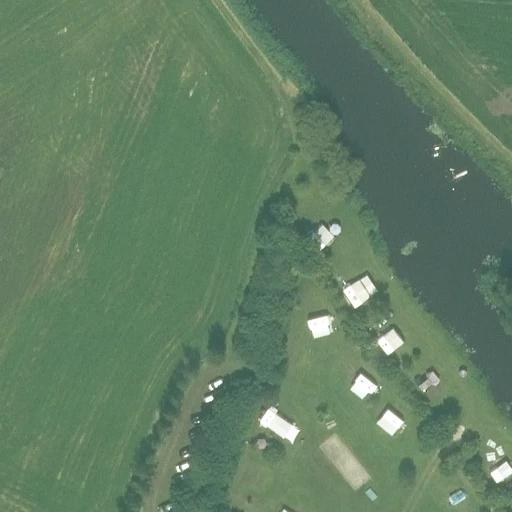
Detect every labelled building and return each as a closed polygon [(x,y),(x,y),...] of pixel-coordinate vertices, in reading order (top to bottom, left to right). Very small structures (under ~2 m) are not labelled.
[(310,243),(329,247),(331,235),(312,231),(310,243)] [(359,305),(374,292),(358,273),(343,286),(359,305)] [(394,350),(409,338),(398,323),(382,336),(394,350)] [(285,338),(283,353),(310,357),(313,342),(285,338)] [(361,341),(343,352),(354,372),(373,361),(361,341)] [(433,374),(419,384),(431,400),(445,390),(433,374)] [(252,432),(274,440),(282,420),(260,411),(252,432)] [(358,487),(369,478),(337,435),(326,444),(358,487)] [(247,485),(262,483),(261,465),(245,466),(247,485)] [(446,485),(455,500),(472,489),(463,475),(446,485)]
